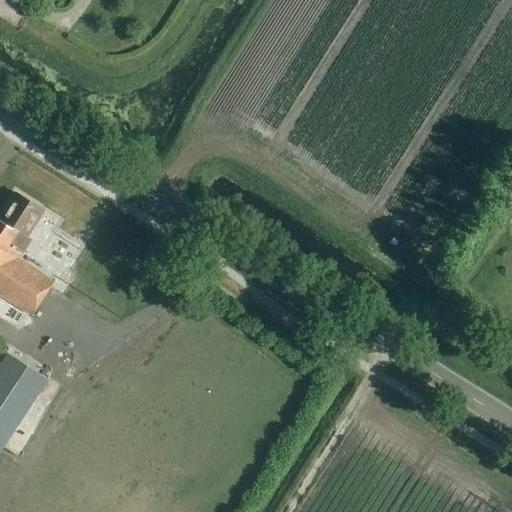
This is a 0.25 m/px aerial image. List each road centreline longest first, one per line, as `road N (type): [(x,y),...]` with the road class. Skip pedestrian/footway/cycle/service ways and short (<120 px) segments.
road 1 (tertiary): [(0,99),(511,422)]
road 2 (track): [(390,345),(288,511)]
